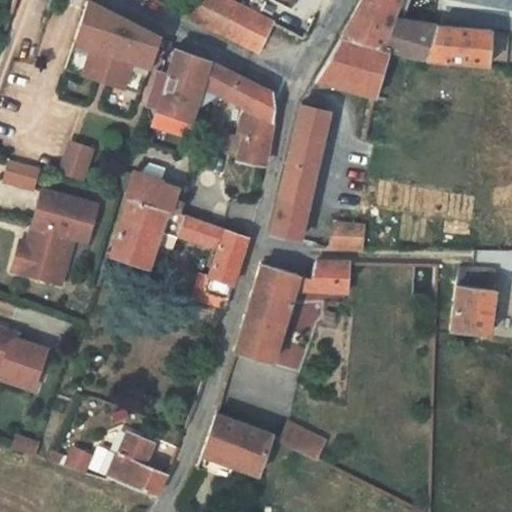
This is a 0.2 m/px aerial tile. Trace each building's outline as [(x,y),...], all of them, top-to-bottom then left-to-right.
[(228,0),(196,0),(188,16),(221,33),(238,6),(239,5),(228,0)] [(273,0),(291,9),(294,0),(273,0)] [(361,0),(356,8),(392,18),(397,0),(361,0)] [(86,1),(64,69),(96,80),(100,68),(105,69),(108,61),(103,59),(105,53),(115,56),(106,83),(139,94),(156,37),(129,23),(116,19),(117,17),(86,1)] [(238,6),(221,33),(255,51),(270,24),(271,21),(239,5),(238,6)] [(392,18),(356,8),(339,36),(389,48),(388,52),(415,59),(486,67),(489,30),(431,25),(392,18)] [(297,20),(290,34),(304,40),(311,26),(297,20)] [(375,97),(388,52),(389,48),(339,36),(315,80),(375,97)] [(174,49),(173,52),(167,73),(155,108),(156,109),(152,123),(189,136),(193,123),(189,122),(200,86),(206,69),(208,61),(174,49)] [(100,68),(96,80),(106,83),(115,56),(105,53),(103,59),(108,61),(105,69),(100,68)] [(238,76),(208,61),(206,69),(212,71),(206,89),(216,94),(223,97),(225,98),(238,76)] [(206,69),(200,86),(206,89),(212,71),(206,69)] [(155,108),(167,73),(156,70),(145,105),(155,108)] [(272,102),(271,96),(270,95),(268,92),(263,88),(238,76),(225,98),(235,103),(249,109),(270,120),(271,113),(272,102)] [(225,98),(223,97),(220,103),(232,110),(235,103),(225,98)] [(156,109),(155,108),(145,105),(152,123),(156,109)] [(328,112),(299,105),(286,166),(314,172),(328,112)] [(270,120),(249,109),(242,133),(267,140),(270,120)] [(236,155),(241,137),(224,130),(218,147),(236,155)] [(264,162),(267,140),(242,133),(241,137),(236,155),(236,157),(264,162)] [(69,141),(58,173),(80,180),(90,149),(69,141)] [(9,157),(3,177),(31,186),(37,166),(9,157)] [(314,172),(286,166),(269,234),(298,241),(314,172)] [(128,197),(178,213),(182,201),(180,200),(183,193),(176,191),(177,186),(132,171),(124,194),(124,195),(126,196),(128,197)] [(98,207),(43,190),(32,226),(41,229),(35,245),(20,240),(10,269),(44,280),(49,263),(64,268),(73,239),(86,243),(98,207)] [(246,237),(180,214),(178,213),(128,197),(108,252),(146,266),(153,244),(159,230),(176,235),(216,248),(211,263),(207,276),(232,284),(239,262),(246,237)] [(347,250),(361,250),(364,225),(334,223),(330,248),(334,250),(347,250)] [(159,230),(153,244),(171,250),(176,235),(159,230)] [(349,262),(314,260),(309,277),(312,278),(327,290),(348,291),(349,262)] [(44,280),(59,284),(64,268),(49,263),(44,280)] [(298,274),(260,263),(240,330),(233,352),(270,364),(293,289),(298,274)] [(450,329),(486,334),(491,290),(487,289),(489,270),(459,266),(455,284),(450,329)] [(231,285),(232,284),(207,276),(202,274),(194,298),(224,307),(231,285)] [(298,274),(293,289),(327,290),(312,278),(309,277),(298,274)] [(333,322),(336,312),(327,310),(325,320),(333,322)] [(4,329),(0,328),(0,378),(30,388),(43,349),(12,338),(6,342),(0,340),(4,329)] [(12,338),(14,333),(4,329),(0,340),(6,342),(12,338)] [(119,421),(128,417),(125,409),(116,413),(119,421)] [(220,417),(213,414),(209,428),(212,429),(217,424),(220,417)] [(257,473),(270,436),(220,417),(217,424),(212,429),(209,428),(201,453),(221,460),(233,464),(257,473)] [(324,441),(287,422),(278,440),(315,459),(324,441)] [(152,495),(164,472),(143,462),(151,444),(126,433),(117,454),(108,475),(152,495)] [(69,446),(62,464),(83,471),(89,453),(69,446)] [(95,470),(108,475),(117,454),(104,449),(95,470)] [(50,450),(46,459),(59,463),(62,454),(50,450)] [(221,460),(201,453),(197,467),(216,474),(221,460)] [(228,479),(233,464),(221,460),(216,474),(228,479)]
